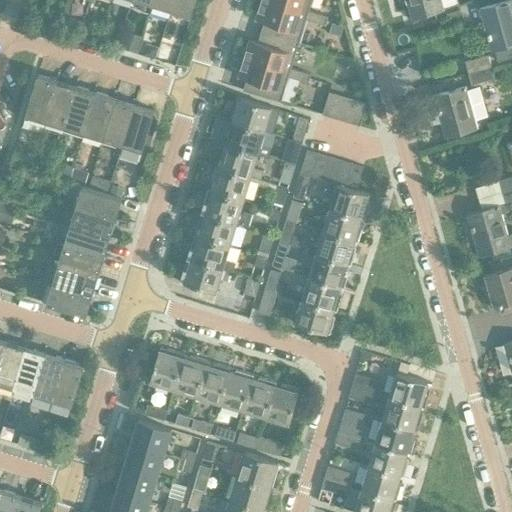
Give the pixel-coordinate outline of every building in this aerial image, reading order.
[(152,0),(152,4),(171,9),(174,0),(152,0)] [(174,0),(171,9),(191,15),(195,0),(174,0)] [(312,0),(261,0),(262,1),(307,15),(306,19),(316,22),(318,13),(309,10),(312,0)] [(406,0),(412,19),(444,10),(441,0),(406,0)] [(511,3),(511,0),(509,0),(479,8),(491,51),(494,50),(497,61),(511,56),(511,3)] [(260,32),(299,43),(306,19),(307,15),(262,1),(256,19),(264,21),(260,32)] [(318,13),(316,22),(325,25),(328,16),(318,13)] [(332,22),(329,32),(341,36),(344,25),(332,22)] [(98,42),(101,32),(100,32),(101,29),(87,25),(84,38),(98,42)] [(101,32),(98,42),(109,46),(112,36),(101,32)] [(299,43),(260,32),(257,42),(250,39),(244,58),(290,72),(289,76),(298,79),(301,71),(291,68),(299,43)] [(122,42),(121,47),(121,48),(122,49),(127,50),(133,52),(136,52),(137,52),(137,51),(138,51),(138,50),(139,44),(140,43),(141,39),(141,38),(141,37),(141,36),(140,35),(136,34),(133,33),(131,33),(128,35),(127,36),(126,36),(124,37),(123,40),(122,42)] [(147,43),(143,55),(155,58),(159,46),(147,43)] [(162,43),(158,59),(171,63),(176,47),(162,43)] [(468,73),(491,66),(488,55),(464,62),(468,73)] [(281,101),(289,76),(290,72),(244,58),(239,76),(246,78),(243,90),(281,101)] [(491,66),(468,73),(471,85),(495,78),(491,66)] [(301,71),(298,79),(308,82),(311,73),(301,71)] [(46,121),(58,81),(38,75),(25,114),(46,121)] [(58,81),(46,121),(65,127),(77,87),(58,81)] [(466,86),(433,95),(445,137),(477,128),(475,119),(487,116),(479,87),(467,90),(466,86)] [(77,87),(65,127),(84,133),(96,93),(77,87)] [(335,118),(342,95),(329,91),(322,114),(335,118)] [(96,93),(84,133),(103,139),(115,99),(96,93)] [(342,95),(335,118),(347,121),(354,99),(342,95)] [(229,121),(263,131),(272,133),(279,110),(236,97),(229,121)] [(115,99),(103,139),(122,145),(134,105),(115,99)] [(354,99),(347,121),(360,125),(367,102),(354,99)] [(134,105),(122,145),(142,151),(154,111),(134,105)] [(303,138),(309,119),(299,116),(294,135),(303,138)] [(222,143),(256,154),(257,153),(267,156),(270,147),(259,144),(263,131),(229,121),(222,143)] [(296,161),(302,142),(292,139),(287,158),(296,161)] [(215,167),(250,177),(250,176),(260,179),(263,170),(252,167),(256,154),(222,143),(215,167)] [(301,173),(310,175),(311,176),(318,153),(306,149),(299,172),(301,173)] [(12,156),(12,159),(14,161),(16,162),(19,160),(23,160),(23,161),(25,161),(26,161),(28,160),(31,160),(33,159),(33,158),(33,156),(32,155),(31,155),(30,155),(28,154),(26,154),(25,153),(23,153),(22,152),(20,152),(16,151),(15,151),(14,151),(12,156)] [(322,179),(329,156),(318,153),(311,176),(322,179)] [(329,156),(322,179),(333,182),(340,159),(329,156)] [(344,186),(351,163),(340,159),(333,182),(344,186)] [(285,162),(279,182),(289,185),(295,165),(285,162)] [(351,163),(344,186),(355,189),(362,166),(351,163)] [(208,190),(243,200),(250,177),(215,167),(208,190)] [(76,170),(74,178),(85,180),(86,172),(76,170)] [(310,175),(301,173),(300,178),(299,178),(293,197),(302,199),(310,175)] [(502,191),(511,187),(511,175),(498,180),(502,191)] [(94,178),(92,187),(106,191),(108,183),(94,178)] [(112,185),(109,193),(122,197),(124,189),(112,185)] [(278,185),(272,205),(282,208),(288,188),(278,185)] [(330,208),(365,219),(372,195),(337,185),(330,208)] [(76,206),(116,218),(122,198),(82,186),(76,206)] [(511,187),(502,191),(505,203),(511,200),(511,187)] [(201,213),(236,223),(236,222),(246,225),(249,216),(239,213),(243,200),(208,190),(201,213)] [(286,220),(295,223),(301,204),(292,201),(286,220)] [(478,256),(511,246),(511,232),(507,234),(499,204),(466,213),(478,256)] [(70,225),(110,237),(116,218),(76,206),(70,225)] [(271,208),(268,219),(277,221),(281,211),(271,208)] [(323,231),(358,242),(365,219),(330,208),(323,231)] [(1,215),(1,216),(1,218),(2,220),(3,221),(4,221),(6,222),(8,222),(10,223),(11,223),(14,217),(14,216),(15,216),(15,215),(15,214),(15,210),(14,209),(11,209),(8,210),(7,210),(6,211),(5,211),(4,211),(3,212),(2,213),(1,213),(2,214),(1,215)] [(194,236),(229,246),(236,223),(201,213),(194,236)] [(295,223),(286,220),(280,242),(289,245),(295,223)] [(65,244),(105,256),(110,237),(70,225),(65,244)] [(316,254),(351,265),(358,242),(323,231),(316,254)] [(257,255),(266,257),(274,234),(265,232),(257,255)] [(187,259),(222,269),(222,268),(232,271),(235,262),(225,259),(229,246),(194,236),(187,259)] [(59,263),(99,275),(105,256),(65,244),(59,263)] [(278,247),(273,266),(281,269),(287,250),(278,247)] [(309,278),(344,288),(351,265),(316,254),(309,278)] [(266,257),(257,255),(254,265),(263,268),(266,257)] [(222,269),(187,259),(180,282),(215,292),(222,269)] [(53,283),(93,295),(99,275),(59,263),(53,283)] [(511,266),(483,274),(492,306),(498,305),(501,313),(511,309),(511,266)] [(266,290),(276,293),(276,292),(274,291),(280,272),(272,269),(266,290)] [(248,318),(252,304),(259,280),(248,277),(241,300),(238,299),(233,313),(248,318)] [(302,300),(337,311),(344,288),(309,278),(302,300)] [(93,295),(53,283),(47,303),(87,315),(93,295)] [(276,293),(266,290),(259,312),(269,315),(276,293)] [(337,311),(302,300),(295,324),(330,334),(337,311)] [(511,374),(511,340),(504,343),(503,343),(511,374)] [(7,341),(0,363),(0,381),(14,386),(26,347),(7,341)] [(26,347),(14,386),(33,392),(45,353),(26,347)] [(174,389),(184,354),(161,347),(150,382),(174,389)] [(45,353),(33,392),(52,398),(64,359),(45,353)] [(184,354),(174,389),(197,396),(208,362),(208,361),(184,354)] [(64,359),(52,398),(72,404),(84,365),(64,359)] [(220,403),(230,368),(208,361),(208,362),(197,396),(220,403)] [(230,368),(220,403),(243,410),(254,375),(230,368)] [(389,397),(425,407),(432,383),(397,373),(389,397)] [(352,386),(379,394),(383,382),(356,374),(352,386)] [(254,375),(243,410),(266,417),(276,382),(254,375)] [(276,382),(266,417),(290,424),(300,389),(276,382)] [(379,394),(352,386),(349,397),(376,405),(379,394)] [(383,420),(418,430),(425,407),(389,397),(383,420)] [(164,420),(167,410),(148,405),(145,414),(164,420)] [(338,432),(365,440),(369,428),(360,426),(364,414),(345,408),(338,432)] [(178,414),(175,423),(187,427),(190,417),(178,414)] [(193,419),(191,428),(210,434),(212,424),(193,419)] [(375,443),(411,454),(418,430),(383,420),(375,443)] [(131,445),(164,455),(172,431),(139,421),(131,445)] [(217,425),(214,435),(234,441),(236,431),(217,425)] [(365,440),(338,432),(335,443),(362,451),(365,440)] [(21,433),(18,443),(36,448),(39,438),(21,433)] [(256,448),(259,438),(240,433),(237,442),(256,448)] [(259,438),(256,448),(280,455),(283,444),(259,437),(259,438)] [(211,462),(217,444),(207,441),(202,459),(211,462)] [(369,466),(404,476),(411,454),(375,443),(369,466)] [(124,469),(157,479),(164,455),(131,445),(124,469)] [(180,460),(192,464),(196,453),(183,449),(180,460)] [(237,477),(271,487),(278,463),(244,452),(237,477)] [(192,464),(180,460),(177,468),(190,472),(192,464)] [(210,467),(200,464),(195,483),(204,486),(210,467)] [(362,488),(397,499),(404,476),(369,466),(362,488)] [(325,477),(351,485),(354,474),(328,467),(325,477)] [(117,492),(150,502),(157,479),(124,469),(117,492)] [(230,500),(264,510),(271,487),(237,477),(230,500)] [(351,485),(325,477),(321,489),(348,497),(351,485)] [(203,491),(193,488),(188,506),(197,509),(203,491)] [(393,511),(397,499),(362,488),(355,511),(393,511)] [(3,490),(0,500),(0,511),(17,511),(23,496),(3,490)] [(111,511),(147,511),(150,502),(117,492),(111,511)] [(17,511),(39,511),(42,502),(23,496),(17,511)] [(164,511),(177,511),(182,499),(169,496),(164,511)] [(225,511),(263,511),(264,510),(230,500),(225,511)]
